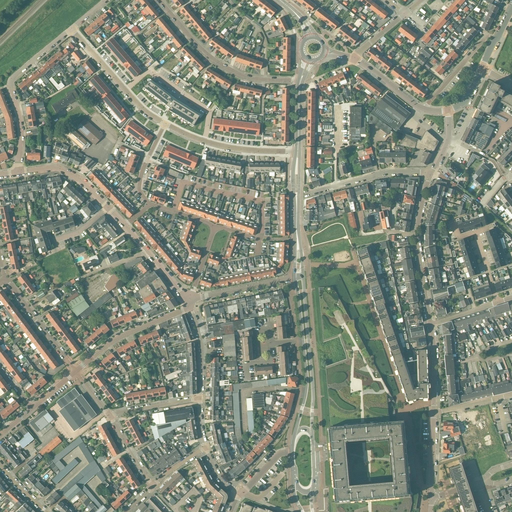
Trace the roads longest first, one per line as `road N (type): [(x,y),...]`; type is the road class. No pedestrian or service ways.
road 1 (residential): [(357,266),(407,410),(435,401)]
road 2 (residential): [(300,81),(226,68),(158,0)]
road 3 (residential): [(17,171),(10,80),(71,29)]
road 4 (secondary): [(312,434),(303,276)]
road 5 (residential): [(430,323),(415,240),(428,175)]
road 6 (residential): [(173,211),(183,182),(259,200),(259,239)]
road 7 (residential): [(75,371),(189,298)]
road 8 (residential): [(125,89),(148,69),(209,111),(203,141)]
road 9 (residential): [(311,193),(389,171),(428,175)]
